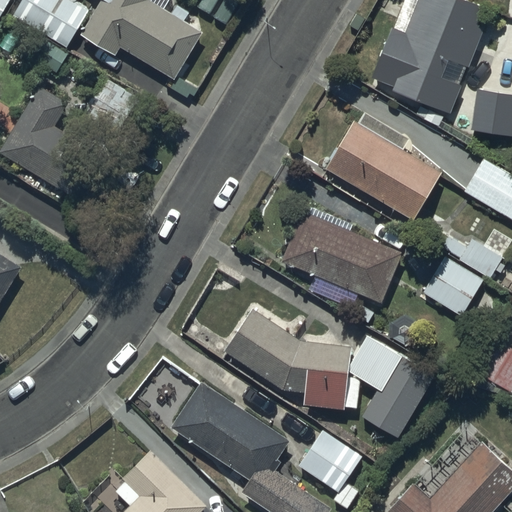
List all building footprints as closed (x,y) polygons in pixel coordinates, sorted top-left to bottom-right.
[(88,6),(77,0),(21,0),(15,12),(67,43),(88,6)] [(167,0),(98,0),(81,28),(118,52),(124,41),(174,73),(203,29),(165,4),(167,0)] [(402,0),(393,24),(390,23),(370,74),(391,82),(390,85),(451,109),(481,23),(478,22),(485,1),(483,0),(402,0)] [(70,97),(40,80),(1,147),(80,192),(103,152),(54,124),(70,97)] [(511,90),(476,86),(471,126),(511,131),(511,90)] [(440,167),(355,116),(327,163),(412,214),(440,167)] [(511,172),(483,154),(464,184),(511,213),(511,172)] [(302,206),(281,256),(381,298),(402,248),(350,226),(352,221),(308,203),(306,208),(302,206)] [(457,259),(445,252),(423,289),(461,311),(485,271),(491,274),(495,267),(500,270),(504,263),(498,259),(502,253),(472,235),(457,259)] [(0,300),(23,263),(0,249),(0,300)] [(300,336),(252,305),(225,346),(284,385),(304,387),(303,400),(343,403),(343,401),(357,403),(360,374),(347,373),(350,340),(300,336)] [(511,343),(496,334),(476,367),(511,388),(511,343)] [(399,344),(361,411),(399,433),(437,365),(399,344)] [(289,436),(201,376),(171,421),(249,474),(240,486),(278,511),(325,511),(331,504),(274,466),(279,458),(276,456),(289,436)] [(362,453),(323,425),(298,461),(338,488),(362,453)] [(411,479),(386,506),(393,511),(487,511),(511,486),(511,465),(482,437),(429,495),(411,479)] [(117,511),(194,511),(205,501),(149,446),(123,473),(126,476),(115,487),(129,500),(117,511)]
